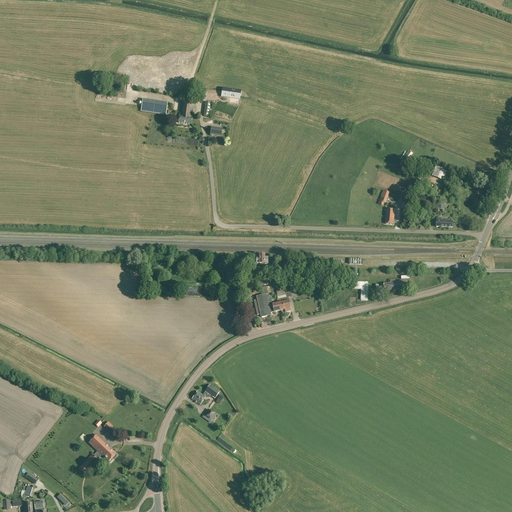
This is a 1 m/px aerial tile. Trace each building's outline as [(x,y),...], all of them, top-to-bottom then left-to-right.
[(140,78),(139,87),(155,88),(155,90),(180,92),(181,83),(177,82),(177,78),(164,77),(164,80),(159,80),(140,78)] [(222,89),(221,97),(239,100),(241,91),(222,89)] [(167,103),(142,99),(140,111),(165,115),(167,103)] [(178,123),(191,125),(192,119),(191,118),(193,104),(181,102),(179,117),(178,123)] [(204,116),(210,117),(212,103),(206,102),(204,116)] [(210,135),(221,137),(222,129),(211,127),(210,135)] [(399,164),(404,167),(413,154),(408,151),(399,164)] [(423,180),(432,184),(435,177),(444,181),(448,170),(431,162),(423,180)] [(385,203),(389,193),(383,191),(379,201),(385,203)] [(386,224),(394,225),(395,210),(387,210),(386,224)] [(438,217),(437,220),(436,227),(452,228),(452,223),(450,223),(451,219),(441,219),(441,218),(438,217)] [(257,259),(254,259),(254,265),(260,265),(265,265),(268,265),(268,258),(265,258),(265,256),(260,256),(260,258),(257,258),(257,259)] [(383,291),(411,291),(411,290),(414,290),(414,286),(411,286),(412,284),(412,280),(388,280),(388,283),(383,283),(383,291)] [(361,301),(367,301),(368,283),(353,283),(353,290),(361,290),(361,301)] [(270,314),(281,311),(285,310),(285,312),(292,311),(288,298),(292,297),(291,292),(285,293),(285,291),(277,293),(279,303),(273,305),(271,299),(267,300),(266,295),(257,297),(262,318),(271,316),(270,314)] [(301,314),(294,315),(296,323),(302,322),(301,314)] [(192,399),(200,405),(205,397),(208,394),(215,399),(220,392),(210,385),(205,392),(203,395),(197,391),(192,399)] [(203,418),(210,423),(212,420),(214,421),(217,417),(215,416),(208,410),(204,415),(205,415),(203,418)] [(104,426),(116,438),(122,431),(114,423),(111,426),(108,422),(104,426)] [(102,456),(108,462),(116,455),(96,436),(89,443),(97,452),(102,456)] [(93,456),(98,460),(102,456),(97,452),(93,456)] [(79,469),(84,474),(98,460),(93,456),(92,455),(79,469)] [(35,484),(38,480),(28,473),(25,478),(35,484)] [(25,495),(31,497),(33,489),(27,487),(25,495)] [(52,495),(58,501),(61,497),(56,491),(52,495)]
